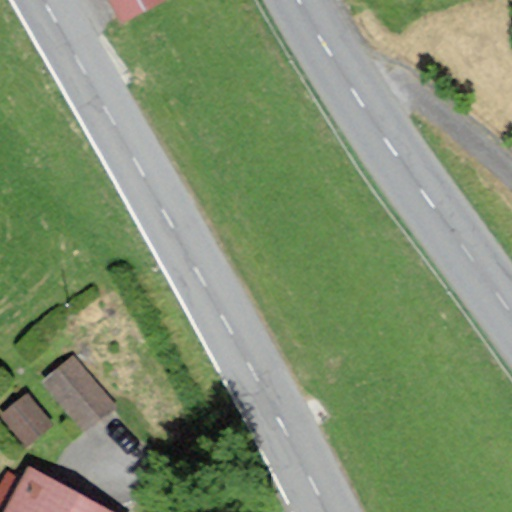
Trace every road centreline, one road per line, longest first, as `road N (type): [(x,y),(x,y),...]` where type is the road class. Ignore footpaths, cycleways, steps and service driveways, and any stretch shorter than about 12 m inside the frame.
road 1 (primary): [(43,0),(318,511)]
road 2 (primary): [(299,0),(361,116),(511,327)]
